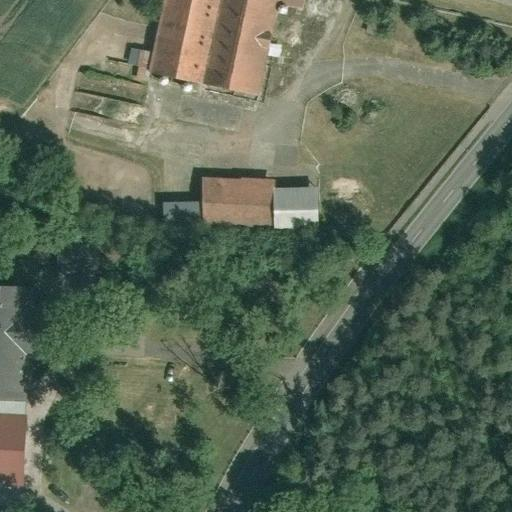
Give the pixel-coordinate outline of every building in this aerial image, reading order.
[(161,0),(145,79),(256,102),(275,7),(302,13),(304,0),(161,0)] [(273,182),(199,182),(199,214),(166,214),(166,235),(271,235),(271,241),(314,241),(314,194),(273,193),(273,182)] [(95,244),(55,243),(54,273),(94,274),(95,244)] [(30,289),(0,286),(0,362),(25,364),(25,358),(40,359),(43,313),(29,312),(30,289)] [(0,489),(21,490),(25,364),(0,362),(0,489)]
